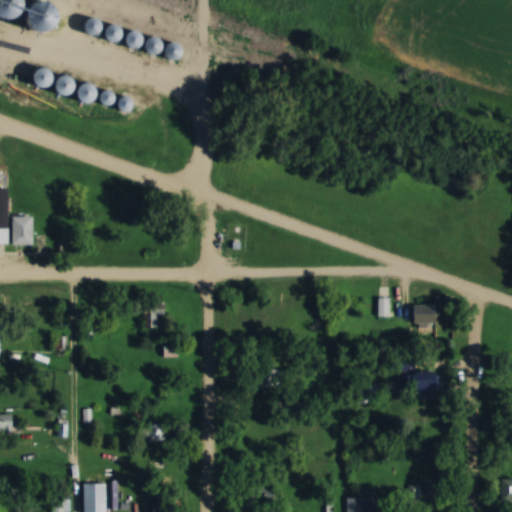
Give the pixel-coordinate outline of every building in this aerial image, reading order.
[(0,242),(16,243),(16,245),(38,244),(38,216),(14,216),(14,189),(0,188),(0,242)] [(392,317),(392,299),(377,299),(377,317),(392,317)] [(442,326),(442,306),(413,306),(413,326),(442,326)] [(162,328),(162,318),(169,318),(169,307),(144,307),(144,328),(162,328)] [(181,359),(181,345),(163,345),(163,359),(181,359)] [(421,372),(421,397),(443,397),(443,372),(421,372)] [(0,415),(0,434),(17,434),(17,416),(0,415)] [(168,442),(168,425),(150,425),(150,442),(168,442)] [(111,511),(111,485),(83,485),(83,511),(111,511)] [(33,492),(0,491),(0,501),(33,502),(33,492)] [(346,498),(345,511),(364,511),(364,498),(346,498)] [(53,511),(66,511),(67,502),(53,501),(53,511)]
